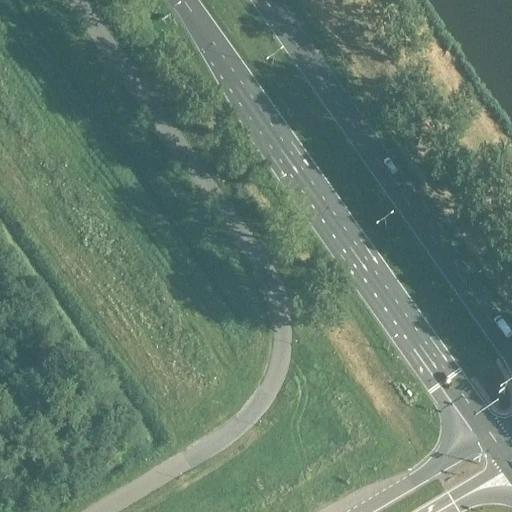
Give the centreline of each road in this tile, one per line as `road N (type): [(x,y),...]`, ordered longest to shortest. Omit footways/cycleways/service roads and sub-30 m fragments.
road 1 (unclassified): [(104,511),(249,416),(272,384),(282,324),(261,263),(74,0)]
road 2 (trunk): [(177,0),(488,435)]
road 3 (trunk): [(511,354),(266,0)]
road 4 (secondary): [(488,435),(363,511)]
